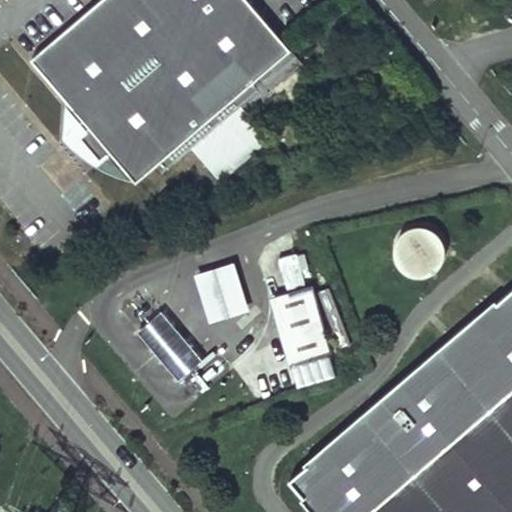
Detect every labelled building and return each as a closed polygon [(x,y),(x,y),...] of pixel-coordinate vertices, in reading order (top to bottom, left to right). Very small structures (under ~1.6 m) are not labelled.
[(287,47),(247,0),(96,0),(30,56),(88,125),(76,135),(96,159),(108,149),(133,179),(153,161),(159,169),(188,144),(217,177),(282,152),(238,101),(256,85),(250,78),(287,47)] [(434,278),(440,274),(446,267),(449,260),(450,252),(448,244),(444,237),(438,231),(431,228),(423,226),(415,227),(408,231),(402,236),(398,243),(396,251),(396,259),(399,266),(404,273),(410,277),(418,280),(426,280),(434,278)] [(283,290),(272,294),(274,299),(278,310),(271,312),(276,327),(284,346),(289,361),(331,345),(307,281),(299,284),(286,250),(269,256),(283,290)] [(238,265),(200,275),(213,323),(252,312),(238,265)] [(511,511),(511,293),(499,304),(497,302),(308,468),(310,471),(294,485),(308,502),(306,504),(312,511),(511,511)] [(140,330),(154,347),(176,327),(163,311),(140,330)] [(176,327),(154,347),(164,360),(186,340),(176,327)] [(201,358),(186,340),(164,360),(178,378),(201,358)]
